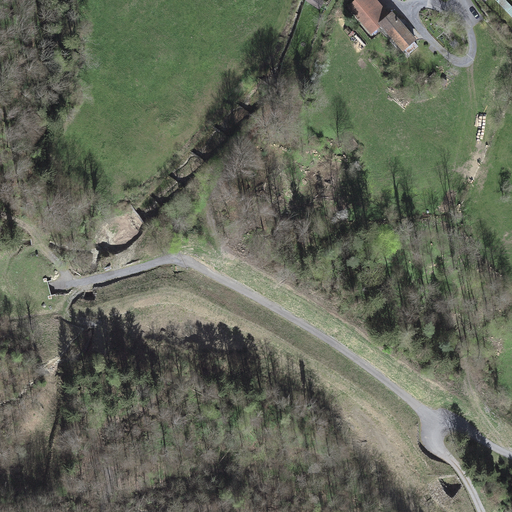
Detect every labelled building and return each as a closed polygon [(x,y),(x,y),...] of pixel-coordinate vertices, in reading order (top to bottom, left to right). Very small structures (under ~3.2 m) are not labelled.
[(357,0),(356,1),(377,26),(379,25),(378,24),(387,16),(373,0),(357,0)] [(499,0),(498,2),(511,17),(511,7),(504,0),(499,0)] [(356,1),(352,6),(372,31),(377,26),(356,1)] [(380,24),(404,50),(415,40),(392,13),(391,13),(387,16),(378,24),(379,25),(380,24)] [(47,281),(37,244),(0,253),(0,257),(9,291),(16,289),(20,304),(13,306),(23,343),(61,333),(51,296),(49,289),(47,281)]
